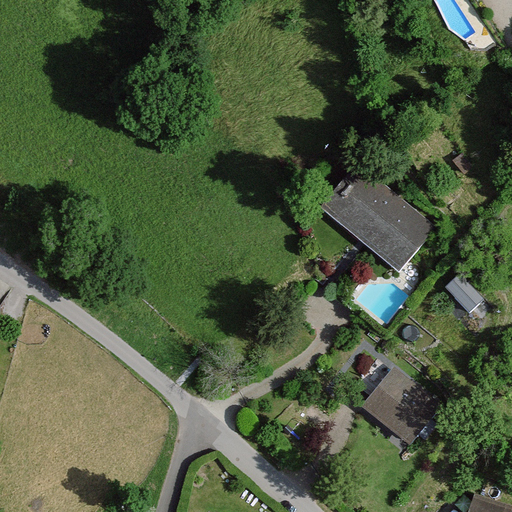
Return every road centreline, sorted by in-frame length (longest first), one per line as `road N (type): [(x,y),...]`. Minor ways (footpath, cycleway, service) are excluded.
road 1 (residential): [(0,264),(81,316),(198,420)]
road 2 (unknown): [(198,420),(231,387),(310,347),(324,308)]
road 3 (residential): [(198,420),(304,511)]
